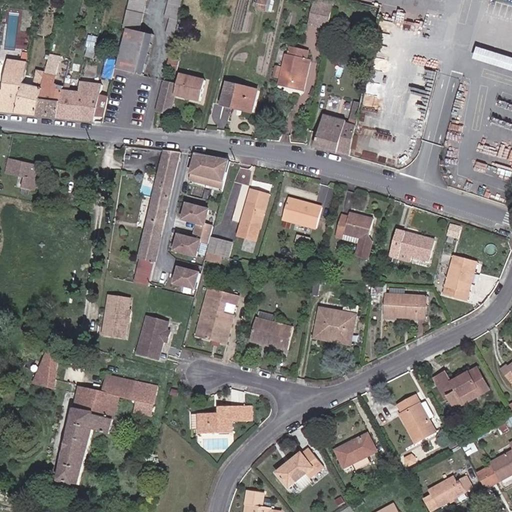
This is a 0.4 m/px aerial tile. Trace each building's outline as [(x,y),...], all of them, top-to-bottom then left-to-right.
[(145,0),(128,0),(124,17),(141,21),(145,0)] [(181,0),(167,0),(163,17),(176,20),(181,0)] [(264,0),(255,0),(254,9),(262,11),(264,0)] [(335,0),(331,0),(315,0),(313,26),(333,27),(335,0)] [(447,0),(383,0),(347,156),(399,169),(411,162),(421,151),(437,72),(447,0)] [(6,33),(6,41),(16,42),(17,13),(8,12),(6,33)] [(141,21),(124,17),(122,27),(125,28),(114,70),(142,77),(152,36),(138,32),(141,21)] [(511,72),(511,58),(476,48),(472,60),(511,72)] [(61,91),(62,87),(53,85),(58,61),(52,60),(53,55),(48,54),(43,74),(34,116),(56,118),(61,91)] [(289,87),(301,89),(308,60),(283,55),(278,81),(290,83),(289,87)] [(0,60),(0,111),(16,114),(21,84),(26,58),(21,59),(21,64),(0,60)] [(110,84),(114,62),(104,59),(99,81),(110,84)] [(31,85),(21,84),(16,114),(34,116),(43,74),(34,72),(31,85)] [(162,81),(161,83),(154,112),(169,115),(173,98),(198,104),(202,83),(177,77),(175,86),(172,85),(173,78),(163,76),(162,81)] [(80,93),(77,93),(71,119),(93,122),(95,114),(98,96),(100,87),(93,86),(94,83),(89,83),(89,85),(81,84),(80,93)] [(255,90),(226,83),(221,104),(251,111),(255,90)] [(328,86),(314,83),(312,92),(312,94),(321,96),(322,91),(326,92),(328,86)] [(71,119),(77,93),(61,91),(56,118),(71,119)] [(107,98),(98,96),(95,114),(103,115),(107,98)] [(312,147),(347,156),(354,124),(321,116),(312,147)] [(167,209),(180,153),(165,151),(152,206),(167,209)] [(219,187),(226,158),(195,155),(188,180),(219,187)] [(22,188),(35,190),(41,165),(10,158),(6,174),(24,178),(22,188)] [(236,180),(248,183),(252,169),(240,165),(236,180)] [(242,224),(260,229),(270,194),(251,189),(242,224)] [(283,220),(317,229),(323,207),(289,198),(283,220)] [(205,243),(209,227),(201,225),(205,210),(187,205),(185,212),(184,211),(182,220),(196,224),(192,240),(178,236),(176,245),(177,245),(175,251),(194,256),(197,241),(205,243)] [(137,285),(149,288),(155,263),(167,209),(152,206),(139,259),(140,260),(144,260),(137,285)] [(349,216),(342,214),(336,238),(344,240),(345,234),(361,238),(360,244),(356,257),(369,260),(373,243),(369,237),(374,219),(350,213),(349,216)] [(256,241),(260,229),(242,224),(238,236),(256,241)] [(390,256),(411,262),(412,256),(430,261),(436,241),(397,230),(390,256)] [(345,234),(344,240),(360,244),(361,238),(345,234)] [(233,244),(211,238),(207,253),(208,253),(223,257),(229,258),(233,244)] [(223,257),(208,253),(206,260),(221,264),(223,257)] [(444,294),(467,300),(477,263),(454,257),(444,294)] [(135,284),(137,285),(144,260),(140,260),(135,284)] [(193,289),(197,274),(178,269),(177,275),(175,275),(173,284),(193,289)] [(208,309),(201,339),(227,345),(235,315),(226,313),(228,304),(237,306),(240,296),(209,288),(204,308),(208,309)] [(405,295),(390,294),(386,294),(385,318),(426,320),(428,296),(405,295)] [(119,322),(126,323),(128,324),(131,312),(128,311),(130,300),(111,296),(108,311),(109,313),(108,319),(106,320),(104,335),(116,337),(119,322)] [(343,312),(357,315),(358,306),(345,303),(343,312)] [(197,337),(201,339),(208,309),(204,308),(197,337)] [(343,338),(342,344),(351,345),(357,315),(343,312),(320,308),(317,326),(324,327),(323,334),(343,338)] [(250,342),(288,351),(294,328),(273,322),(274,315),(261,311),(259,319),(256,318),(250,342)] [(137,353),(153,358),(158,340),(163,341),(166,342),(169,331),(165,330),(167,323),(146,317),(137,353)] [(123,338),(126,323),(119,322),(116,337),(123,338)] [(314,338),(342,344),(343,338),(323,334),(324,327),(317,326),(314,338)] [(158,340),(153,358),(158,359),(163,341),(158,340)] [(58,343),(52,341),(51,349),(49,350),(33,381),(52,387),(58,343)] [(511,364),(509,367),(507,365),(502,369),(511,381),(511,380),(511,364)] [(453,384),(452,382),(446,371),(434,378),(444,397),(447,396),(454,410),(489,390),(477,368),(460,378),(460,380),(453,384)] [(150,407),(155,387),(122,379),(106,375),(102,392),(77,387),(55,479),(76,484),(90,430),(108,434),(117,399),(135,403),(150,407)] [(398,406),(402,413),(409,425),(407,426),(416,443),(436,432),(417,395),(398,406)] [(148,418),(150,407),(135,403),(132,414),(148,418)] [(219,414),(197,415),(197,429),(197,434),(234,433),(234,422),(254,421),(254,406),(219,407),(219,414)] [(409,425),(402,413),(400,414),(407,426),(409,425)] [(344,468),(353,464),(367,456),(377,451),(368,434),(336,450),(344,468)] [(511,475),(511,442),(510,444),(511,447),(511,450),(490,463),(500,481),(511,475)] [(323,468),(309,449),(303,454),(302,453),(277,473),(289,489),(307,474),(311,478),(323,468)] [(367,456),(353,464),(356,470),(371,463),(367,456)] [(430,511),(449,502),(454,499),(475,488),(468,475),(457,481),(454,476),(429,490),(432,496),(423,501),(429,511),(430,511)] [(249,506),(247,511),(270,511),(271,508),(263,507),(264,493),(247,491),(245,505),(249,506)]
